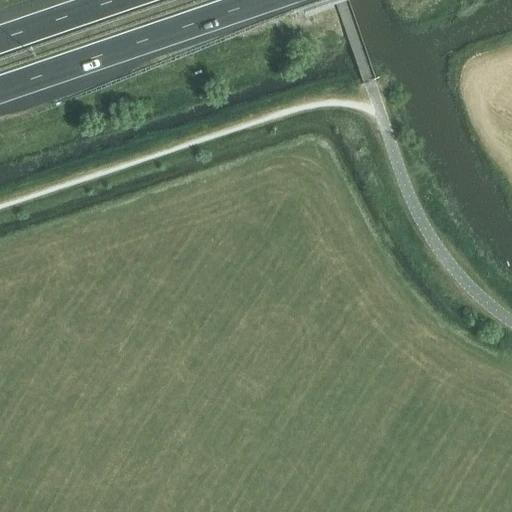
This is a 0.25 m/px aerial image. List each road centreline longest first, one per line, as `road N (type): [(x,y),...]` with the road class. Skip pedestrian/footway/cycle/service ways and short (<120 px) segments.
road 1 (trunk): [(0,91),(268,0)]
road 2 (trunk): [(118,0),(0,40)]
